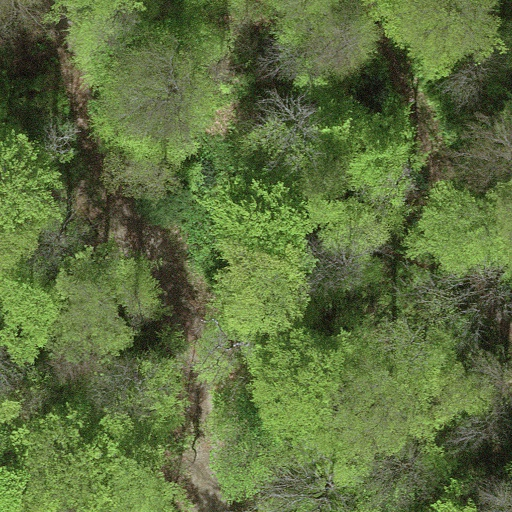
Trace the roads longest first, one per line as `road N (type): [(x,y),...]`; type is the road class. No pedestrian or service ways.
road 1 (track): [(217,511),(222,403),(146,234),(72,0)]
road 2 (track): [(511,326),(377,0)]
